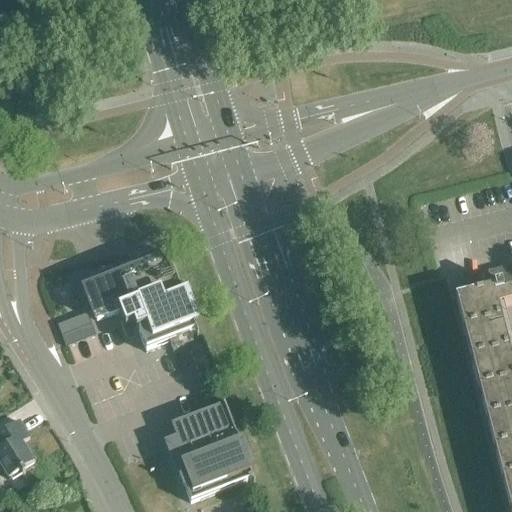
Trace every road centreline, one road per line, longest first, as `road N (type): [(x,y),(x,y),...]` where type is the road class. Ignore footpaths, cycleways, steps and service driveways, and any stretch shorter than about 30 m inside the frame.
road 1 (secondary): [(365,511),(240,180)]
road 2 (secondary): [(203,188),(319,511)]
road 3 (residential): [(121,511),(15,309),(8,219)]
road 4 (residential): [(240,180),(417,113),(465,82)]
road 5 (residential): [(465,82),(227,138)]
road 6 (secondary): [(150,0),(191,146)]
road 7 (secondary): [(227,138),(188,0)]
